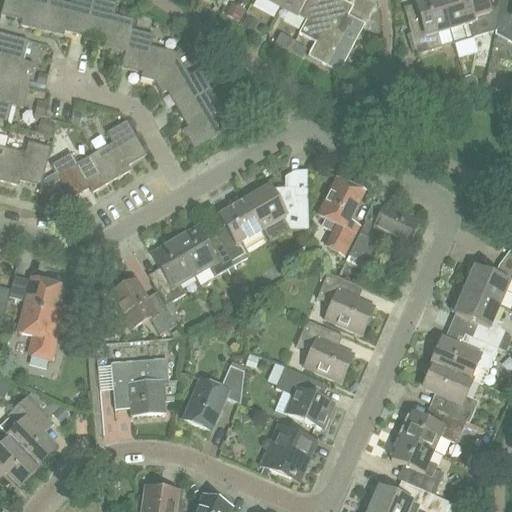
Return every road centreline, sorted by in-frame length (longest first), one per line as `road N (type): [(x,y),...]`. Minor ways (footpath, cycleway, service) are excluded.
road 1 (residential): [(326,511),(449,221),(448,203),(304,132),(186,194)]
road 2 (residential): [(34,511),(79,469),(139,451),(316,511)]
road 3 (residential): [(0,229),(96,245),(186,194)]
road 4 (residential): [(186,194),(135,109),(102,98),(87,79),(57,72)]
